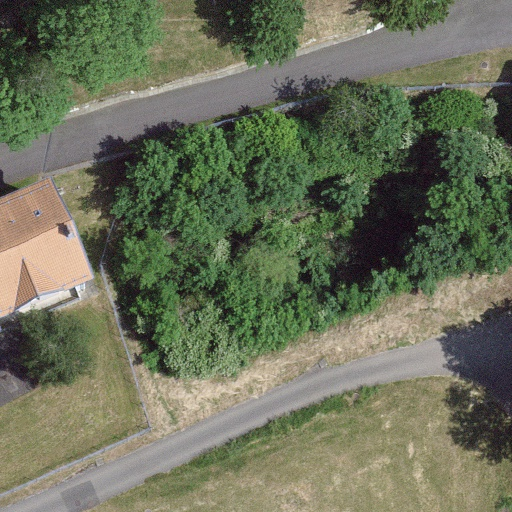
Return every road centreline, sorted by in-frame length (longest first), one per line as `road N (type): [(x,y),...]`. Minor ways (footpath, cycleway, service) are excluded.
road 1 (residential): [(511,32),(460,37),(0,185)]
road 2 (track): [(483,346),(349,376),(49,511)]
